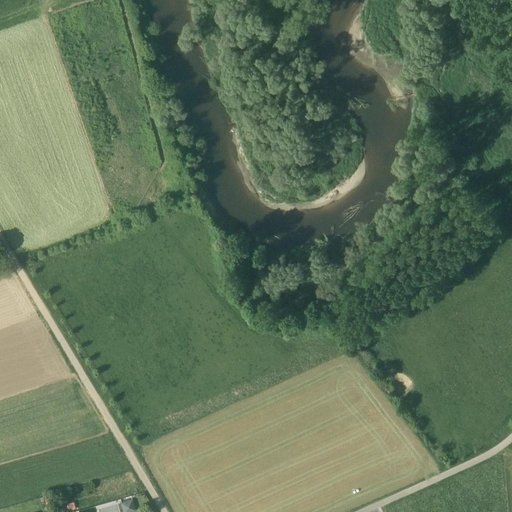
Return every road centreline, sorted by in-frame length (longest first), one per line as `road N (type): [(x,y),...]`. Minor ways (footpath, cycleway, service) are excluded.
road 1 (unclassified): [(163,511),(0,240)]
road 2 (unclassified): [(364,511),(478,461),(511,435)]
